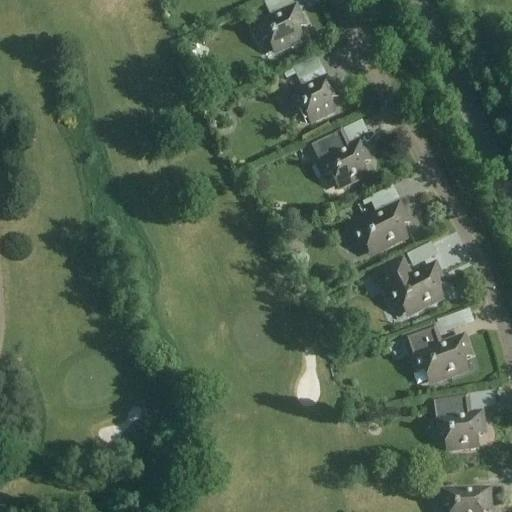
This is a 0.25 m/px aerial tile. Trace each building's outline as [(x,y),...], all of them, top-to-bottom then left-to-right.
[(265,6),(269,15),(277,11),(273,2),(265,6)] [(262,43),(266,41),(273,56),(301,43),(296,32),(304,29),(294,9),(255,27),(262,43)] [(295,76),(298,80),(305,77),(301,68),(283,76),(286,81),(295,76)] [(333,114),(327,103),(335,100),(326,80),(287,98),(294,114),(301,110),(302,113),(303,112),(309,125),(333,114)] [(339,133),(311,146),(319,163),(327,178),(333,174),(335,177),(336,176),(342,189),(365,178),(360,167),(368,164),(359,144),(347,149),(339,133)] [(369,202),(373,210),(381,207),(376,198),(369,202)] [(354,247),(362,243),(370,258),(405,240),(400,230),(408,226),(398,206),(347,232),(354,247)] [(420,262),(415,254),(408,258),(412,266),(420,262)] [(390,307),(400,303),(407,318),(441,301),(436,290),(444,286),(434,267),(383,292),(390,307)] [(456,282),(445,288),(452,302),(464,295),(456,282)] [(449,331),(446,322),(438,325),(441,334),(449,331)] [(402,339),(409,358),(414,373),(423,371),(429,369),(429,371),(431,371),(436,384),(466,374),(462,362),(470,359),(463,339),(441,346),(434,328),(402,339)] [(469,398),(471,411),(481,409),(480,397),(469,398)] [(480,415),(468,417),(465,399),(435,403),(439,437),(447,436),(447,439),(448,439),(450,453),(476,449),(474,438),(483,437),(480,415)] [(445,509),(449,509),(448,511),(488,511),(488,491),(445,492),(445,509)]
